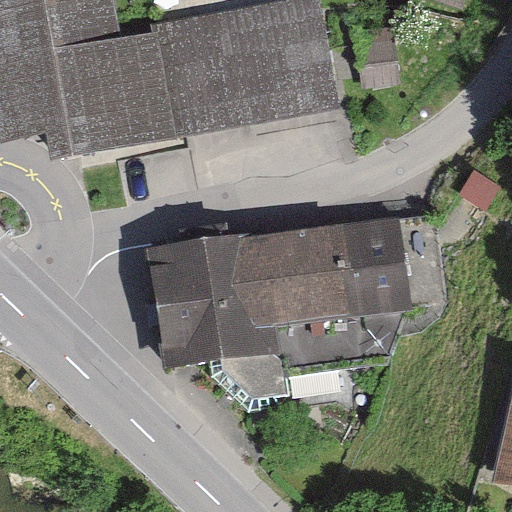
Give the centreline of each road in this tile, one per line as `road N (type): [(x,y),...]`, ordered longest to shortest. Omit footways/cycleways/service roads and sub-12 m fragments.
road 1 (residential): [(19,311),(68,255),(358,176),(414,148),(458,116),(511,54)]
road 2 (tertiary): [(19,311),(231,511)]
